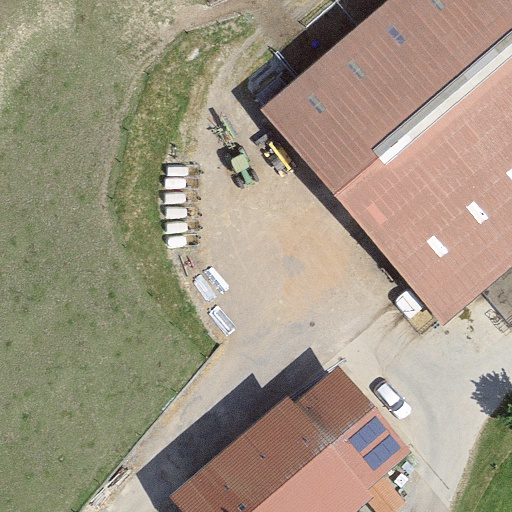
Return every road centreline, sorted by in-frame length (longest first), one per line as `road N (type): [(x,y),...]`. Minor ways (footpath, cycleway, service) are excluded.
road 1 (residential): [(128,511),(230,390),(307,340),(344,337),(385,348),(465,415)]
road 2 (track): [(424,511),(446,438),(511,365)]
